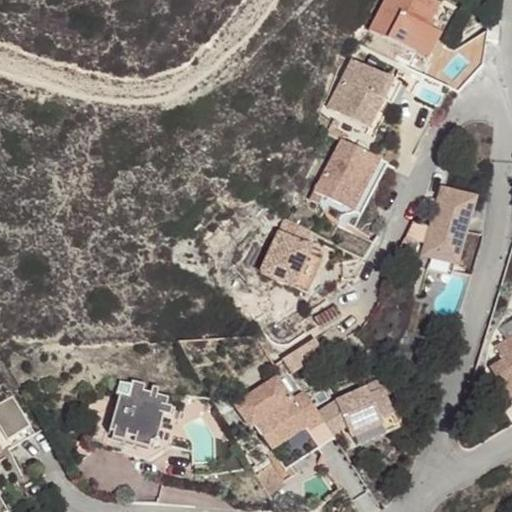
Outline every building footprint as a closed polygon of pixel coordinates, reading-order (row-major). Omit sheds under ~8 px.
[(422,61),(447,14),(420,0),(396,0),(377,37),(422,61)] [(462,22),(447,14),(422,61),(437,69),(462,22)] [(393,83),(353,61),(328,109),(367,130),(383,102),(393,83)] [(406,90),(393,83),(383,102),(396,109),(406,90)] [(372,159),(371,158),(341,142),(312,194),(343,211),(372,159)] [(386,167),(372,159),(343,211),(358,219),(386,167)] [(425,261),(450,270),(466,222),(468,204),(437,193),(416,258),(425,261)] [(308,251),(278,237),(260,275),(291,289),(308,251)] [(322,257),(308,251),(291,289),(304,295),(322,257)] [(446,283),(450,270),(425,261),(421,275),(446,283)] [(511,337),(494,348),(502,362),(488,370),(505,401),(511,396),(511,337)] [(324,353),(315,338),(281,360),(291,374),(324,353)] [(318,414),(302,391),(289,399),(274,378),(233,406),(249,429),(253,427),(270,451),(305,429),(308,433),(324,422),(318,414)] [(118,383),(115,392),(114,397),(118,398),(106,435),(148,449),(153,450),(168,401),(143,393),(145,387),(131,382),(130,387),(118,383)] [(358,398),(356,393),(335,401),(336,403),(345,427),(347,433),(356,446),(398,429),(382,389),(369,394),(358,398)] [(366,389),(356,393),(358,398),(369,394),(366,389)] [(0,426),(6,438),(28,426),(12,396),(0,402),(0,426)] [(336,403),(318,414),(324,422),(332,435),(345,427),(336,403)] [(332,435),(324,422),(308,433),(305,429),(270,451),(273,456),(284,473),(335,439),(332,435)]
